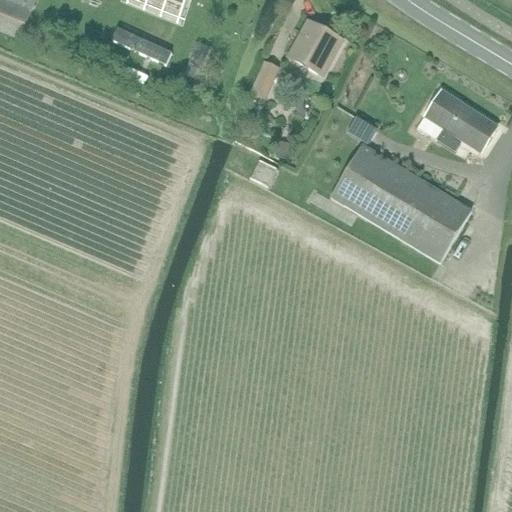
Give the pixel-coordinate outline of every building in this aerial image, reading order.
[(37,0),(0,0),(0,34),(20,43),(37,0)] [(183,0),(106,0),(105,3),(172,29),(183,0)] [(287,62),(322,81),(343,44),(308,25),(287,62)] [(267,103),(281,71),(264,64),(251,94),(267,103)] [(425,121),(418,131),(437,143),(442,147),(459,120),(469,127),(476,117),(470,113),(442,95),(425,121)] [(462,146),(481,158),(498,131),(476,117),(469,127),(459,120),(442,147),(456,156),(462,146)] [(369,148),(378,133),(357,119),(348,135),(369,148)] [(290,146),(278,144),(276,155),(288,157),(290,146)] [(441,267),(473,213),(363,147),(331,200),(441,267)] [(268,191),(277,172),(260,163),(250,181),(268,191)]
